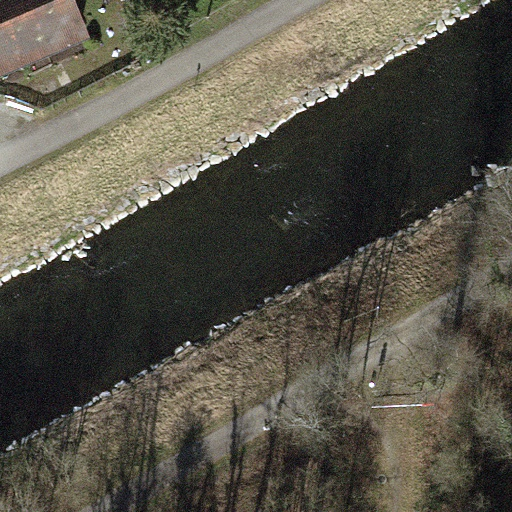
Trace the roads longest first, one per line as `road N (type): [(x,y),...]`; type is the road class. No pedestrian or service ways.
road 1 (track): [(297,0),(0,163)]
road 2 (track): [(105,511),(389,340)]
road 3 (track): [(396,511),(404,393),(389,340)]
road 4 (track): [(389,340),(511,274)]
